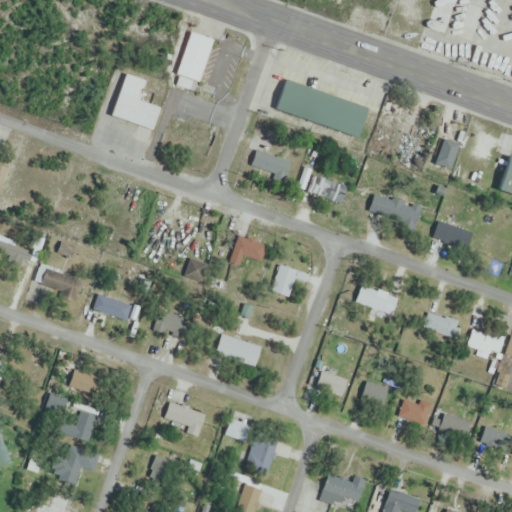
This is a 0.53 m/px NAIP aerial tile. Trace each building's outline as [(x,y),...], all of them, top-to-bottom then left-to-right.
[(456,0),(436,0),(426,30),(445,36),(456,0)] [(199,83),(212,40),(189,33),(176,76),(199,83)] [(367,107),(284,81),(275,111),(358,136),(367,107)] [(159,107),(117,94),(110,117),(152,131),(159,107)] [(392,117),(384,113),(375,136),(383,139),(392,117)] [(450,171),(458,152),(450,149),(442,168),(450,171)] [(291,163),(255,151),(250,168),(285,180),(291,163)] [(498,191),(511,195),(511,158),(508,157),(498,191)] [(0,190),(8,170),(0,166),(0,190)] [(347,187),(312,176),(306,193),(341,205),(347,187)] [(415,230),(421,208),(367,193),(364,203),(370,204),(367,215),(415,230)] [(432,240),(456,248),(462,230),(437,223),(432,240)] [(250,261),(258,264),(264,246),(237,237),(229,264),(247,270),(250,261)] [(0,258),(30,264),(33,249),(0,242),(0,258)] [(186,279),(201,281),(203,264),(188,261),(186,279)] [(34,281),(67,300),(77,283),(43,264),(34,281)] [(300,278),(285,266),(269,286),(284,299),(300,278)] [(396,299),(360,287),(355,305),(390,316),(396,299)] [(92,311),(126,322),(131,306),(97,295),(92,311)] [(155,332),(179,336),(183,314),(158,310),(155,332)] [(422,332),(457,342),(462,324),(427,314),(422,332)] [(465,346),(481,357),(492,342),(476,331),(465,346)] [(255,367),(260,348),(221,336),(215,355),(255,367)] [(50,369),(21,357),(16,368),(34,374),(30,384),(43,388),(50,369)] [(68,386),(95,399),(102,384),(76,371),(68,386)] [(341,399),(348,382),(321,371),(314,389),(341,399)] [(389,396),(369,382),(357,397),(377,412),(389,396)] [(44,410),(64,417),(70,402),(50,394),(44,410)] [(423,427),(431,405),(420,401),(419,406),(404,401),(398,418),(423,427)] [(205,415),(168,404),(164,419),(188,427),(186,434),(198,438),(205,415)] [(463,443),(471,426),(443,414),(436,430),(463,443)] [(87,443),(91,430),(62,422),(58,435),(87,443)] [(266,464),(276,443),(258,434),(247,454),(266,464)] [(79,464),(79,449),(56,449),(56,473),(73,473),(73,464),(79,464)] [(340,507),(343,498),(358,502),(365,481),(354,477),(353,482),(327,474),(319,501),(340,507)] [(235,511),(253,511),(258,492),(241,488),(235,511)] [(380,511),(405,511),(411,497),(388,490),(380,511)]
